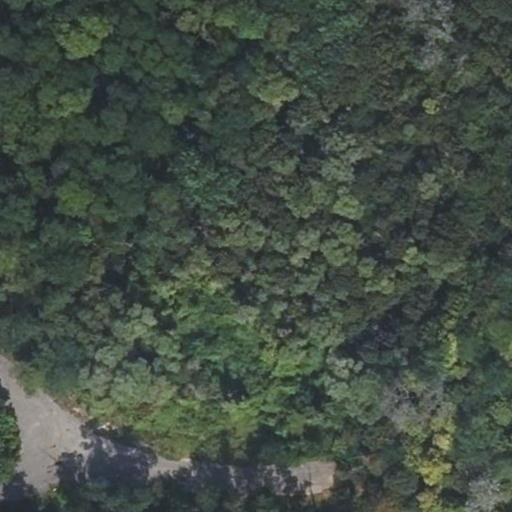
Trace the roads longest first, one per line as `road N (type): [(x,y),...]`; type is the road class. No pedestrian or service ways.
road 1 (unclassified): [(118,481),(304,477)]
road 2 (unclassified): [(0,391),(31,425),(118,481)]
road 3 (unclassified): [(118,481),(34,481),(0,493)]
